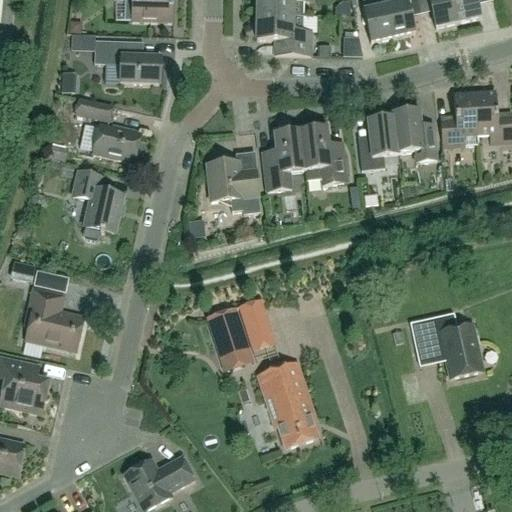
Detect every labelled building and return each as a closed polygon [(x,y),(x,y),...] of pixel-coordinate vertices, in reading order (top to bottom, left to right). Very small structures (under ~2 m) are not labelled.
[(130,25),(170,26),(170,0),(111,0),(112,2),(131,3),(130,25)] [(301,19),(302,5),(310,5),(310,0),(255,0),(255,18),(301,19)] [(391,41),(384,9),(372,11),(369,0),(360,0),(362,6),(359,7),(368,46),(391,41)] [(417,9),(414,0),(381,0),(384,9),(391,41),(414,36),(408,11),(417,9)] [(414,0),(417,9),(428,7),(434,32),(456,27),(450,0),(414,0)] [(450,0),(456,27),(479,21),(473,0),(450,0)] [(255,18),(255,43),(273,44),(273,58),(279,58),(309,59),(310,34),(301,34),(301,19),(255,18)] [(142,46),(134,46),(93,44),(93,68),(119,69),(118,86),(158,87),(159,61),(141,60),(142,46)] [(348,60),(359,61),(359,50),(353,50),(349,54),(348,60)] [(473,97),(476,139),(488,138),(488,147),(511,145),(511,143),(511,120),(496,121),(494,95),(473,97)] [(454,124),(439,125),(440,150),(464,149),(476,148),(476,139),(473,97),(452,98),(454,124)] [(74,118),(107,125),(111,110),(78,102),(74,118)] [(417,114),(391,117),(396,158),(397,158),(396,156),(413,154),(414,166),(435,164),(432,136),(431,126),(419,128),(417,114)] [(396,158),(391,117),(391,121),(366,124),(369,147),(357,149),(360,175),(383,172),(382,160),(396,158)] [(91,158),(133,167),(139,138),(98,128),(91,158)] [(325,132),(299,135),(303,174),(305,184),(320,182),(321,188),(345,186),(340,147),(327,149),(325,132)] [(303,174),(299,135),(273,138),(275,155),(261,157),(266,195),(290,192),(288,175),(303,174)] [(257,201),(254,172),(253,172),(253,174),(238,176),(237,165),(205,169),(209,205),(228,203),(230,216),(241,215),(241,219),(258,217),(257,201)] [(125,210),(119,209),(121,198),(98,193),(101,180),(76,174),(71,199),(89,204),(81,238),(84,243),(93,245),(98,242),(99,235),(113,237),(116,221),(122,222),(125,210)] [(23,329),(27,330),(24,344),(74,356),(82,321),(59,315),(62,300),(31,293),(23,329)] [(251,366),(248,356),(234,312),(205,321),(222,375),(251,366)] [(452,317),(408,327),(416,362),(442,356),(448,382),(480,374),(470,328),(455,331),(452,317)] [(0,398),(0,409),(39,418),(47,385),(27,380),(30,368),(0,361),(0,383),(3,384),(0,398)] [(61,378),(62,365),(41,363),(40,376),(61,378)] [(255,378),(267,416),(272,431),(276,430),(283,452),(315,441),(308,419),(312,418),(294,365),(255,378)] [(0,476),(15,480),(22,448),(0,442),(0,476)] [(150,463),(122,478),(140,511),(147,511),(170,500),(168,496),(193,483),(180,460),(156,474),(150,463)]
